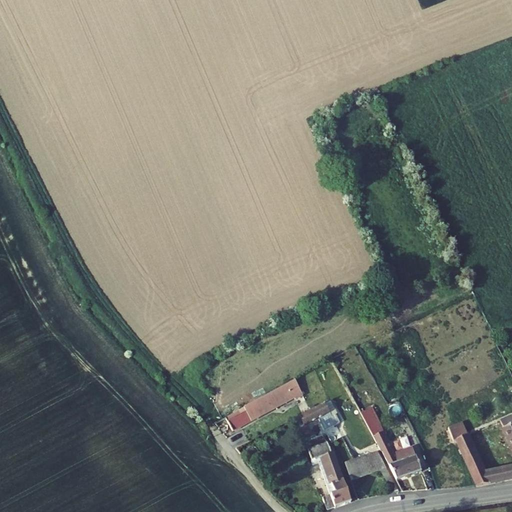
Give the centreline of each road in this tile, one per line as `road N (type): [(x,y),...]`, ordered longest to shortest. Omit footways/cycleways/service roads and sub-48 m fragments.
road 1 (track): [(0,111),(85,278),(227,452)]
road 2 (tertiary): [(373,511),(511,491)]
